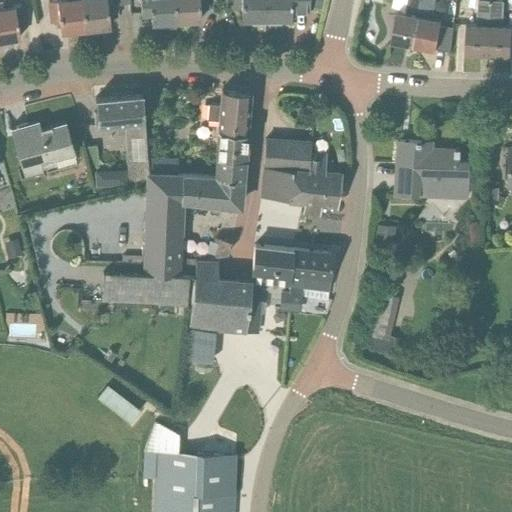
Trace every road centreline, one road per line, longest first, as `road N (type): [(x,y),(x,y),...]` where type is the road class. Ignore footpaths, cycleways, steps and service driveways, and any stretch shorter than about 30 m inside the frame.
road 1 (residential): [(328,75),(150,65),(90,68),(0,88)]
road 2 (residential): [(317,372),(353,259),(360,182),(352,80)]
road 3 (residential): [(317,372),(511,434)]
road 4 (residential): [(352,80),(511,88)]
road 5 (residential): [(258,511),(275,435),(317,372)]
